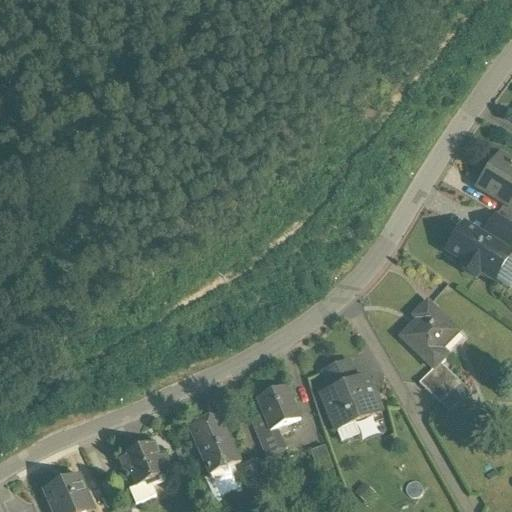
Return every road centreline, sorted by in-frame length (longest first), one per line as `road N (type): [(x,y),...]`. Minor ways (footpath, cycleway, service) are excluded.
road 1 (residential): [(511,48),(345,297),(267,354),(0,481)]
road 2 (track): [(345,297),(471,511)]
